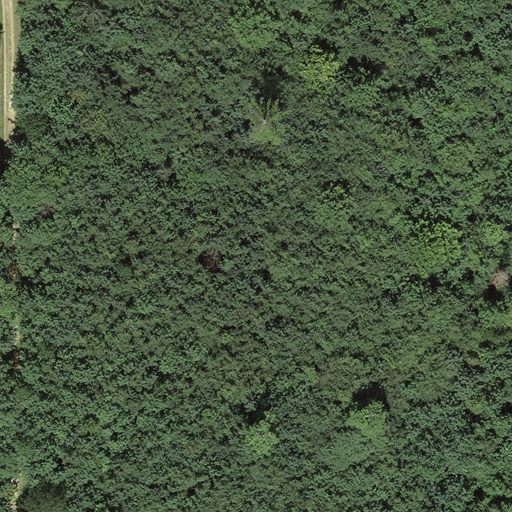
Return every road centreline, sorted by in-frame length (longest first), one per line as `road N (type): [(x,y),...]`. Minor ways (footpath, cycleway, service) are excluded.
road 1 (track): [(4,0),(7,511)]
road 2 (track): [(511,136),(442,0)]
